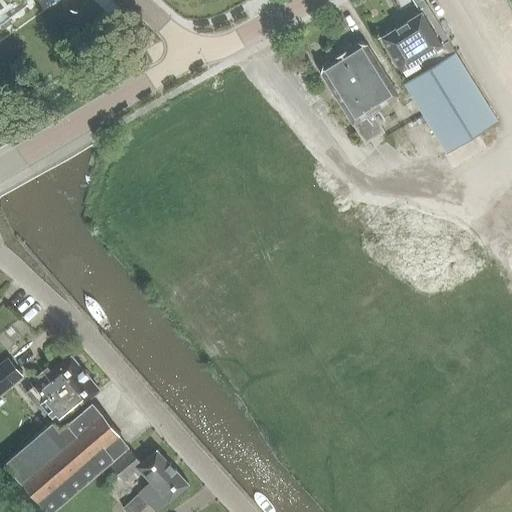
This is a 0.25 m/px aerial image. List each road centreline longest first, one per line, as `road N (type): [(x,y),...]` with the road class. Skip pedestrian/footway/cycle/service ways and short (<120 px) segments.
road 1 (unclassified): [(243,511),(0,255)]
road 2 (tertiary): [(0,167),(195,57)]
road 3 (unclassified): [(511,123),(444,0)]
road 4 (tertiary): [(195,57),(304,0)]
